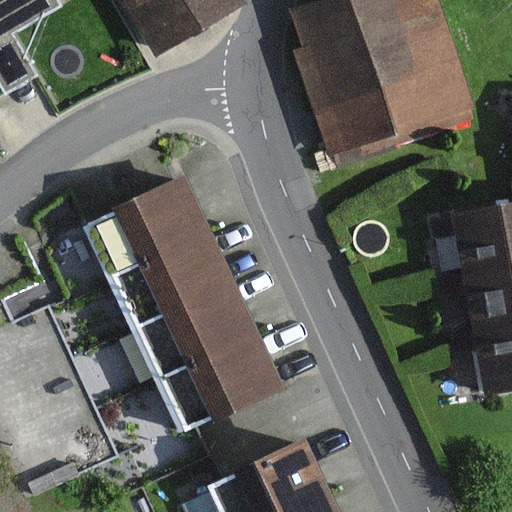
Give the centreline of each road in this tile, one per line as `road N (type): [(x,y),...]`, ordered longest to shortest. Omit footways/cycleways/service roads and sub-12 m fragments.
road 1 (tertiary): [(428,511),(283,192),(251,87)]
road 2 (residential): [(251,87),(184,89),(98,125),(0,198)]
